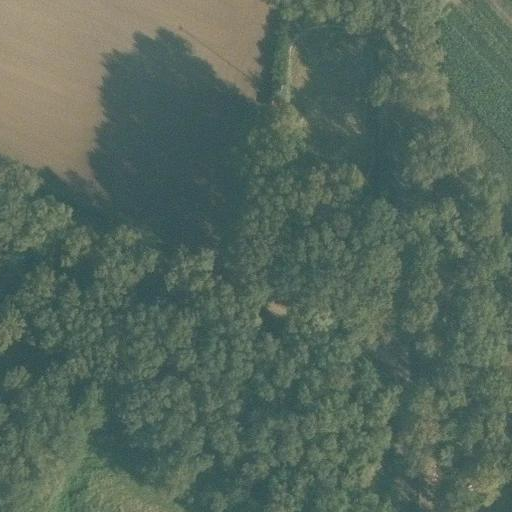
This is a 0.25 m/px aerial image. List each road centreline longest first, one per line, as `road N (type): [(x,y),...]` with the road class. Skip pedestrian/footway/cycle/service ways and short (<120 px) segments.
road 1 (unclassified): [(404,511),(425,332),(418,0)]
road 2 (track): [(0,179),(425,332)]
